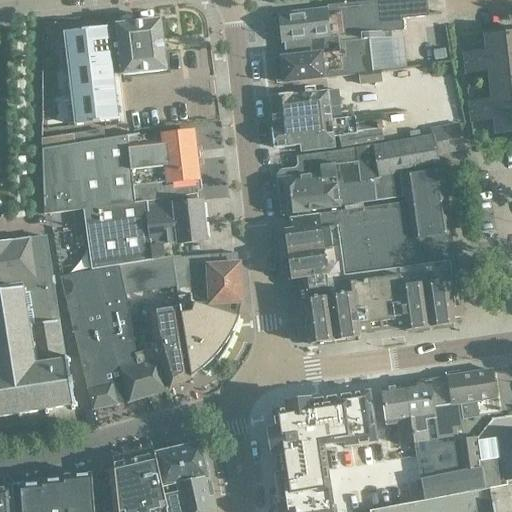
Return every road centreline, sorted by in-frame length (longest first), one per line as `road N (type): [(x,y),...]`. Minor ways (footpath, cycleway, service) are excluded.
road 1 (residential): [(261,370),(266,322),(231,0)]
road 2 (residential): [(261,370),(511,342)]
road 3 (residential): [(242,511),(234,417),(261,370)]
